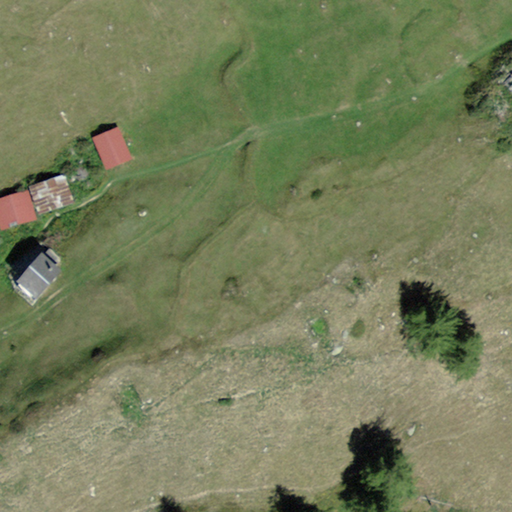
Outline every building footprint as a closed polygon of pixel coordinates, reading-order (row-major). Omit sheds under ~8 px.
[(511,72),(494,88),(511,108),(511,72)] [(122,132),(91,144),(105,181),(136,169),(122,132)] [(71,179),(30,191),(40,225),(82,212),(71,179)] [(0,200),(0,231),(2,237),(40,225),(30,191),(0,200)] [(40,255),(13,290),(37,307),(63,272),(40,255)]
